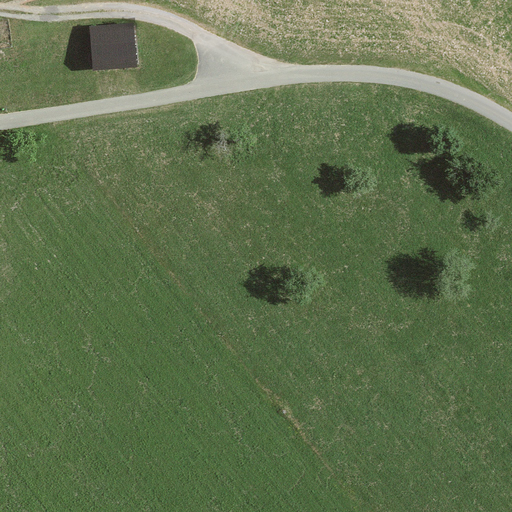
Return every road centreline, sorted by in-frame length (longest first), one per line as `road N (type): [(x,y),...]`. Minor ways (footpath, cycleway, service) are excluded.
road 1 (residential): [(511,122),(409,78),(319,71),(0,119)]
road 2 (track): [(235,81),(197,38),(167,21),(138,12),(0,8)]
